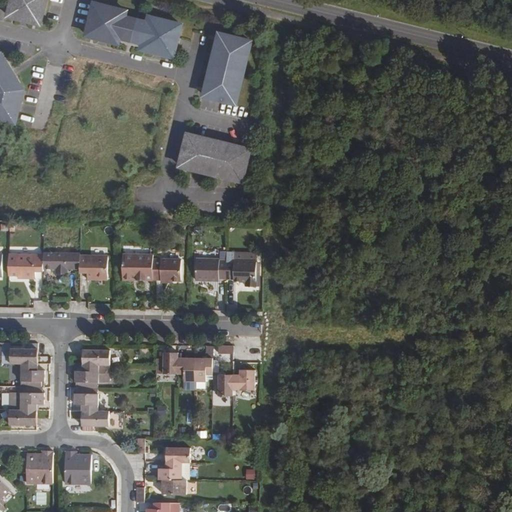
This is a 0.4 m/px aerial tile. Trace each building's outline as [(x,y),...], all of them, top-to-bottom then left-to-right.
[(35,0),(0,0),(0,15),(30,23),(35,0)] [(143,19),(126,15),(127,10),(90,1),(82,36),(119,45),(120,39),(137,44),(136,49),(171,57),(180,23),(144,15),(143,19)] [(253,41),(216,32),(199,99),(236,108),(253,41)] [(0,64),(0,119),(6,121),(14,88),(0,64)] [(251,151),(185,135),(176,171),(242,187),(251,151)] [(44,273),(44,255),(9,254),(9,276),(15,276),(28,276),(28,279),(36,279),(36,273),(44,273)] [(154,261),(154,255),(124,254),(124,281),(154,281),(154,279),(154,261)] [(227,263),(227,280),(234,280),(234,283),(242,283),(242,282),(246,282),(246,283),(246,288),(256,288),(257,264),(234,263),(235,254),(227,254),(227,263)] [(68,273),(80,274),(80,273),(81,263),(81,255),(44,255),(44,273),(56,273),(56,276),(68,276),(68,273)] [(108,256),(81,255),(81,263),(80,273),(88,273),(88,280),(108,280),(108,256)] [(182,261),(154,261),(154,279),(162,280),(162,281),(171,281),(181,282),(182,261)] [(220,280),(227,280),(227,263),(220,263),(220,261),(198,261),(197,282),(220,282),(220,280)] [(232,353),(232,346),(217,345),(217,353),(232,353)] [(38,356),(38,349),(27,349),(22,349),(11,349),(11,363),(22,363),(37,364),(38,356)] [(111,350),(100,350),(95,350),(83,349),(83,357),(83,365),(110,365),(111,350)] [(178,374),(178,357),(179,353),(164,352),(164,358),(157,358),(157,366),(157,374),(178,374)] [(196,381),(197,358),(178,357),(178,374),(184,374),(185,381),(196,381)] [(207,374),(213,374),(214,358),(197,358),(196,381),(207,381),(207,374)] [(38,370),(37,364),(22,363),(22,386),(44,386),(44,381),(45,381),(45,370),(38,370)] [(110,382),(110,365),(83,365),(83,371),(76,371),(76,382),(77,382),(87,382),(87,387),(96,387),(98,387),(98,382),(110,382)] [(240,374),(233,374),(233,390),(255,390),(255,370),(240,370),(240,374)] [(219,396),(233,396),(233,390),(233,374),(219,374),(219,396)] [(21,392),(21,410),(37,410),(37,404),(45,404),(45,393),(44,393),(44,387),(23,387),(22,392),(21,392)] [(75,393),(75,404),(82,404),(82,411),(99,411),(99,394),(96,394),(96,387),(87,387),(77,387),(77,393),(75,393)] [(12,393),(12,410),(21,410),(21,392),(12,393)] [(156,405),(155,414),(164,415),(165,406),(156,405)] [(10,425),(20,425),(26,425),(37,425),(37,418),(37,410),(21,410),(12,410),(10,410),(10,425)] [(99,411),(82,411),(82,418),(82,425),(94,426),(98,426),(109,426),(109,411),(99,411)] [(190,462),(191,462),(192,448),(167,447),(167,462),(183,462),(190,462)] [(53,484),(54,451),(43,451),(43,455),(28,455),(28,484),(53,484)] [(78,455),(78,452),(66,452),(65,484),(91,484),(92,456),(78,455)] [(155,462),(146,462),(146,470),(156,470),(155,462)] [(159,479),(163,479),(182,479),(183,462),(167,462),(166,468),(159,468),(159,479)] [(254,480),(255,469),(245,469),(244,479),(254,480)] [(0,478),(0,503),(2,505),(4,503),(1,499),(10,489),(0,478)] [(187,494),(187,479),(182,479),(163,479),(163,493),(187,494)] [(147,511),(180,511),(181,503),(155,502),(155,509),(147,509),(147,511)]
